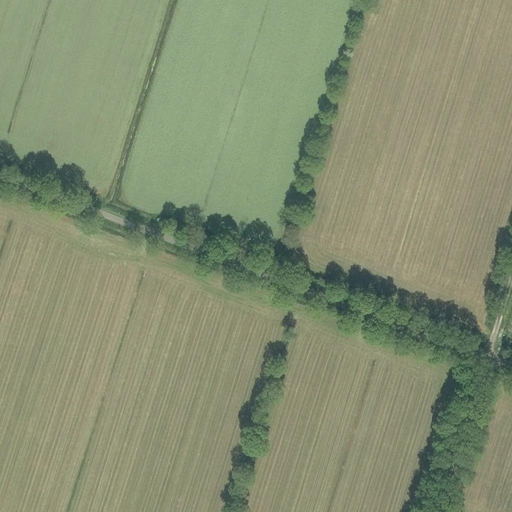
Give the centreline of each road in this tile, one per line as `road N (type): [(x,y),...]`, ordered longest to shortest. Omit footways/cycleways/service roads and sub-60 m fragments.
road 1 (unclassified): [(511,364),(0,173)]
road 2 (track): [(437,511),(511,279)]
